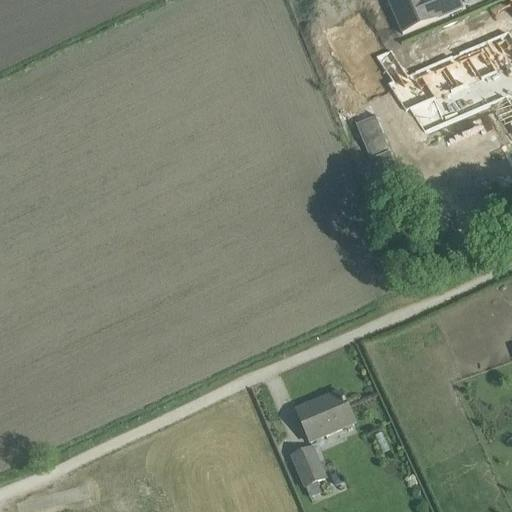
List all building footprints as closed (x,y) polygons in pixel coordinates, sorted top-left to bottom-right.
[(387,0),(402,35),(439,20),(439,21),(464,10),(459,0),(387,0)] [(401,65),(385,72),(408,111),(498,75),(511,96),(511,30),(409,74),(401,65)] [(401,178),(390,151),(372,158),(382,185),(401,178)] [(297,412),(305,430),(311,444),(355,425),(342,393),(297,412)] [(306,489),(307,489),(311,498),(323,493),(319,484),(328,480),(314,448),(292,457),(306,489)]
